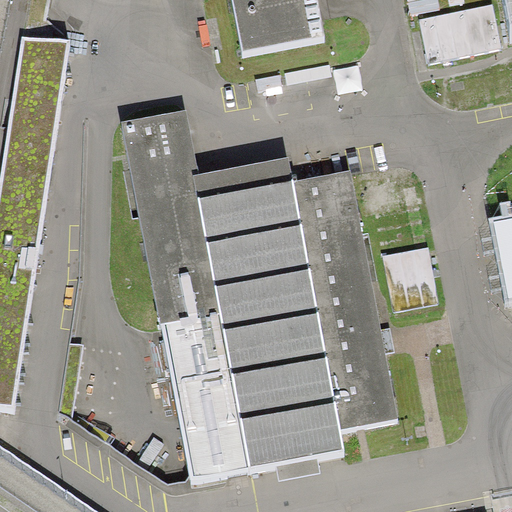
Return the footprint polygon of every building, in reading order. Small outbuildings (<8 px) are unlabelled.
[(233,0),(244,53),(325,37),(317,0),(233,0)] [(511,0),(503,0),(511,43),(511,0)] [(23,38),(0,188),(0,412),(12,414),(69,45),(23,38)] [(164,331),(194,483),(345,455),(340,430),(291,183),(287,162),(199,179),(186,110),(123,122),(164,331)] [(349,173),(291,183),(340,430),(396,420),(349,173)] [(511,270),(504,272),(509,301),(511,300),(511,227),(495,231),(501,260),(511,258),(511,270)] [(398,319),(442,311),(432,255),(388,263),(398,319)] [(112,419),(126,351),(87,344),(74,412),(112,419)]
